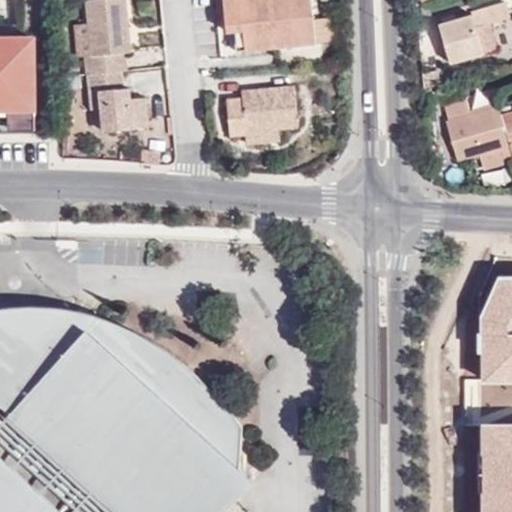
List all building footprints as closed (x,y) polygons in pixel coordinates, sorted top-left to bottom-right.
[(90,54),(91,72),(129,68),(127,50),(134,50),(128,0),(89,0),(94,54),(90,54)] [(240,47),(318,40),(314,0),(225,0),(229,28),(237,27),(240,47)] [(485,52),(477,26),(510,15),(506,0),(472,11),(473,16),(441,26),(452,63),(485,52)] [(0,106),(10,106),(10,113),(36,112),(36,109),(36,59),(20,59),(20,35),(0,34),(0,106)] [(36,59),(36,35),(20,35),(20,59),(36,59)] [(443,87),(440,78),(424,83),(425,93),(443,87)] [(249,135),(248,130),(280,126),(301,124),(297,82),(244,88),(245,94),(229,96),(233,136),(249,135)] [(101,88),(105,128),(149,123),(146,92),(133,93),(132,85),(101,88)] [(425,99),(445,93),(443,87),(425,93),(425,99)] [(499,105),(472,114),(470,109),(467,99),(443,106),(457,158),(480,152),(510,144),(501,114),(499,105)] [(499,105),(498,101),(470,109),(472,114),(499,105)] [(0,116),(10,116),(10,128),(37,127),(36,112),(10,113),(10,106),(0,106),(0,116)] [(511,110),(501,114),(510,144),(511,150),(511,110)] [(249,139),(281,135),(280,126),(248,130),(249,135),(249,139)] [(511,160),(511,150),(510,144),(480,152),(485,168),(511,160)] [(511,277),(499,277),(479,318),(479,387),(511,387),(511,277)] [(16,302),(2,303),(0,303),(0,310),(12,325),(21,321),(26,320),(31,320),(38,321),(46,325),(49,321),(53,316),(60,312),(65,311),(71,309),(77,307),(81,308),(67,305),(56,303),(43,302),(29,302),(16,302)] [(217,511),(251,474),(239,463),(242,421),(211,384),(172,351),(128,325),(81,308),(77,307),(71,309),(65,311),(60,312),(53,316),(49,321),(46,325),(38,321),(31,320),(26,320),(21,321),(12,325),(0,310),(0,511),(217,511)] [(511,511),(511,426),(481,427),(479,511),(511,511)]
